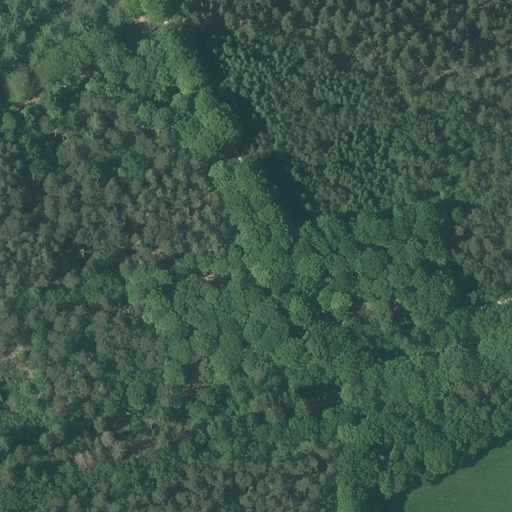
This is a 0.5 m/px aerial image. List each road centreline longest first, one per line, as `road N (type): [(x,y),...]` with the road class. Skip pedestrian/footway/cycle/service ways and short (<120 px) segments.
road 1 (unknown): [(0,136),(127,119),(156,137),(222,247),(284,314),(321,429),(321,511)]
road 2 (track): [(0,487),(353,396)]
road 3 (track): [(0,110),(65,88),(142,85),(159,42)]
road 4 (unknown): [(114,0),(142,85),(127,119)]
